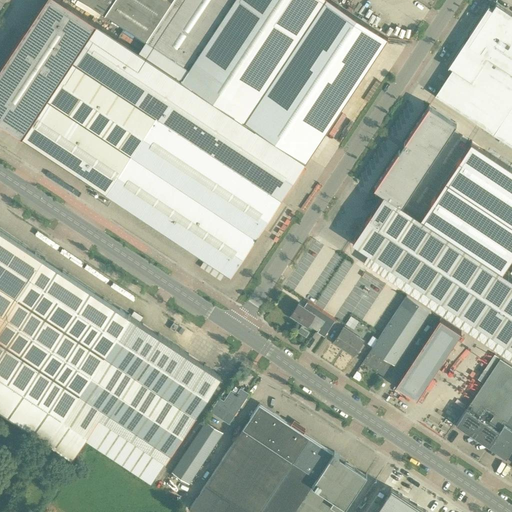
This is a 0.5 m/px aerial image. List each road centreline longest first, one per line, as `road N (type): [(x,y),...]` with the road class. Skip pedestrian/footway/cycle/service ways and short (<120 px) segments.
road 1 (unclassified): [(237,329),(448,0)]
road 2 (unclassified): [(509,511),(237,329)]
road 3 (unclassified): [(237,329),(0,174)]
